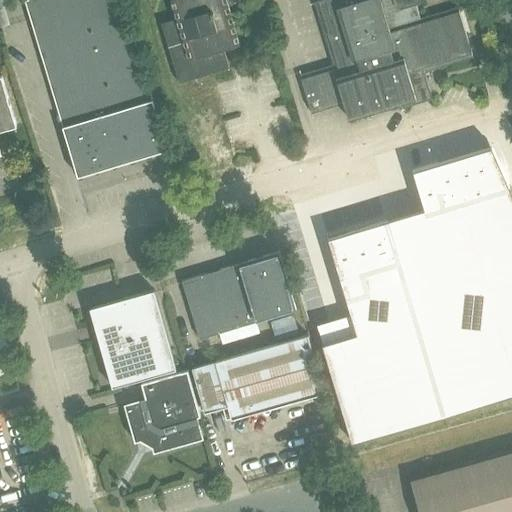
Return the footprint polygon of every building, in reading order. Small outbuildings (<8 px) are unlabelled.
[(168,149),(123,0),(26,0),(25,0),(78,177),(168,149)] [(227,7),(229,6),(229,4),(243,0),(171,0),(177,17),(179,17),(180,18),(193,14),(212,9),(226,5),(227,7)] [(458,7),(420,19),(416,5),(422,3),(420,0),(321,0),(314,2),(333,65),(300,75),(312,114),(345,104),(349,120),(417,100),(416,99),(422,97),(426,96),(419,74),(473,58),(458,7)] [(177,17),(177,19),(162,24),(180,83),(230,68),(224,50),(241,45),(229,6),(227,7),(226,5),(212,9),(193,14),(180,18),(179,17),(177,17)] [(0,131),(17,127),(1,76),(0,76),(0,154),(2,153),(0,146),(0,131)] [(394,243),(446,416),(511,395),(511,187),(511,186),(500,163),(493,146),(488,147),(413,170),(432,232),(396,243),(394,243)] [(353,444),(446,416),(394,243),(396,243),(389,219),(328,237),(357,332),(323,343),(353,444)] [(279,252),(182,280),(199,339),(296,310),(279,252)] [(138,294),(90,307),(112,386),(160,372),(176,368),(153,289),(138,294)] [(204,412),(222,407),(226,419),(231,418),(231,419),(325,392),(308,334),(192,368),(204,412)] [(146,397),(124,403),(135,441),(140,440),(153,447),(154,452),(204,438),(198,417),(201,416),(188,369),(142,382),(146,397)] [(420,511),(511,511),(511,450),(411,479),(420,511)]
